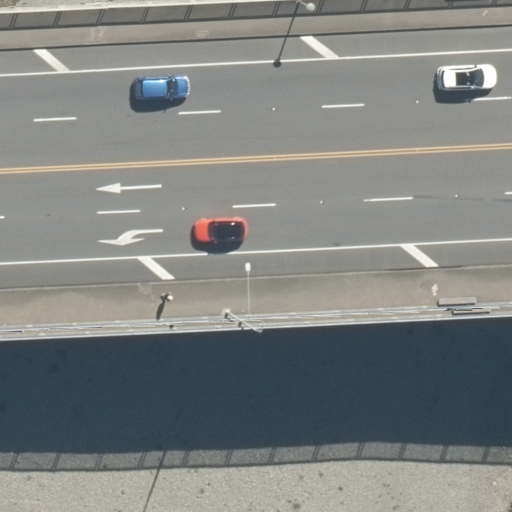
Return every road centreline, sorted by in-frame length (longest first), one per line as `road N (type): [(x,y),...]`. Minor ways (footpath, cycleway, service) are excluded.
road 1 (secondary): [(0,108),(511,87)]
road 2 (secondary): [(511,178),(0,198)]
